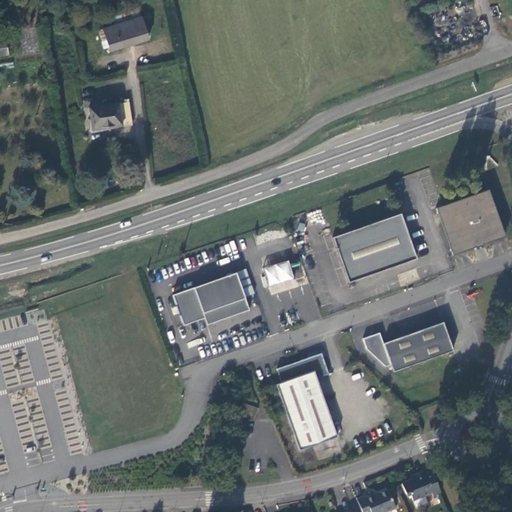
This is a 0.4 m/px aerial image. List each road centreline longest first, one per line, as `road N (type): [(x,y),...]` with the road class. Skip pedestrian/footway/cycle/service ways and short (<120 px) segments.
road 1 (unclassified): [(511,47),(137,201),(0,238)]
road 2 (residential): [(448,436),(294,488),(12,511)]
road 3 (primary): [(316,163),(0,264)]
road 4 (unclassified): [(511,260),(203,377)]
road 5 (primary): [(511,95),(316,163)]
road 6 (unclassified): [(316,163),(466,126),(511,135)]
